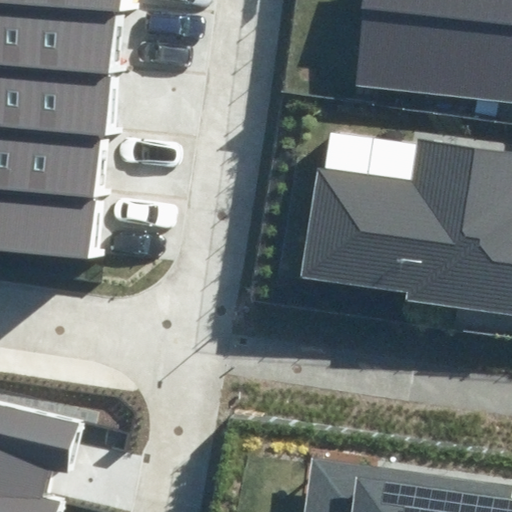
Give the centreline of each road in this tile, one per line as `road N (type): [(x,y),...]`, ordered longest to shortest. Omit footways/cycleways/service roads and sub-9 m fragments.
road 1 (residential): [(202,339),(234,0)]
road 2 (residential): [(0,310),(202,339)]
road 3 (residential): [(165,511),(202,339)]
